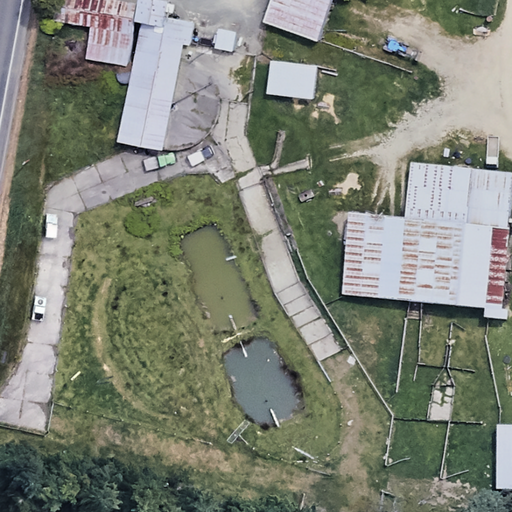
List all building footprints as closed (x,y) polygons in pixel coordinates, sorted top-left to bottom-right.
[(166,0),(164,0),(136,0),(133,18),(141,20),(117,139),(159,148),(181,41),(186,42),(190,22),(171,18),(169,29),(160,27),(166,0)] [(268,0),(262,20),(314,39),(328,0),(268,0)] [(131,16),(90,11),(84,58),(124,63),(131,16)] [(314,64),(267,60),(264,92),(311,97),(314,64)] [(482,317),(507,319),(508,307),(500,306),(511,173),(409,165),(405,219),(347,214),(340,295),(483,307),(482,317)] [(511,425),(496,426),(496,489),(511,489),(511,425)]
